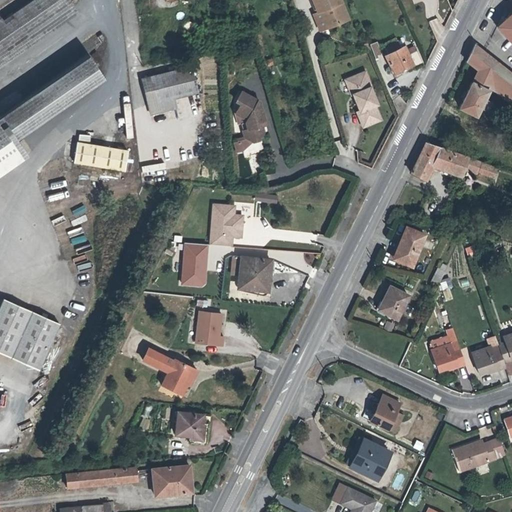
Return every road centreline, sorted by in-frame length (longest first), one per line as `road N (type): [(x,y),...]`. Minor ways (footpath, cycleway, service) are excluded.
road 1 (primary): [(479,0),(311,338)]
road 2 (residential): [(311,338),(457,407),(511,394)]
road 3 (unknown): [(137,94),(67,141),(0,233)]
road 4 (primary): [(311,338),(224,511)]
